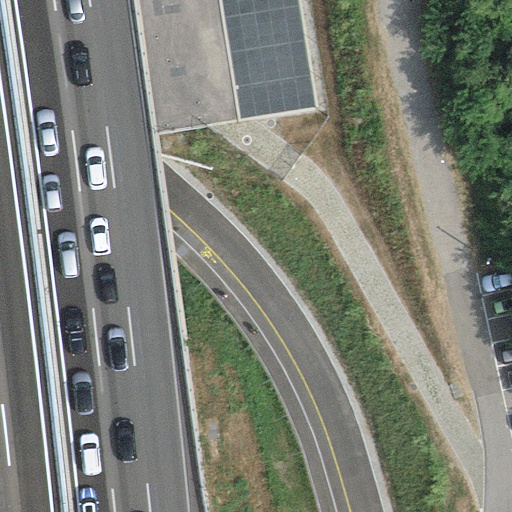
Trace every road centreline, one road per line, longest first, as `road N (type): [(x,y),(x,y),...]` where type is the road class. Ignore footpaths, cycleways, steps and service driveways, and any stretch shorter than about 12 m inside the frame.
road 1 (unclassified): [(354,511),(312,386),(236,274),(0,59)]
road 2 (motorway): [(126,511),(64,0)]
road 3 (track): [(399,0),(400,42),(453,264)]
